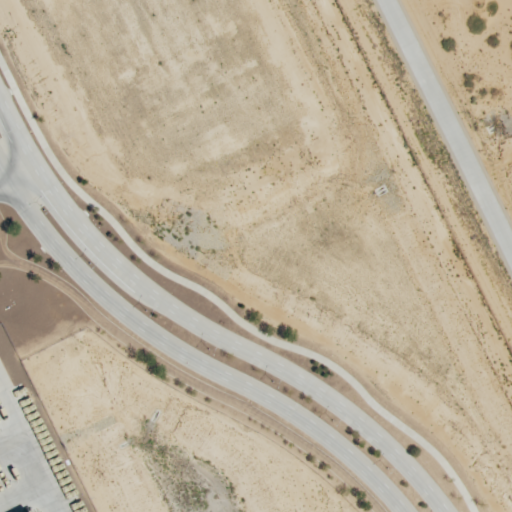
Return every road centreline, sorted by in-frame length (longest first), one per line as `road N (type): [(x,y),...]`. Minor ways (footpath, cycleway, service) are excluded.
road 1 (tertiary): [(447,511),(346,409),(176,309),(99,245),(35,162),(0,97)]
road 2 (tertiary): [(0,170),(103,298),(202,369),(262,394),(309,426),(400,511)]
road 3 (residential): [(380,0),(511,262)]
